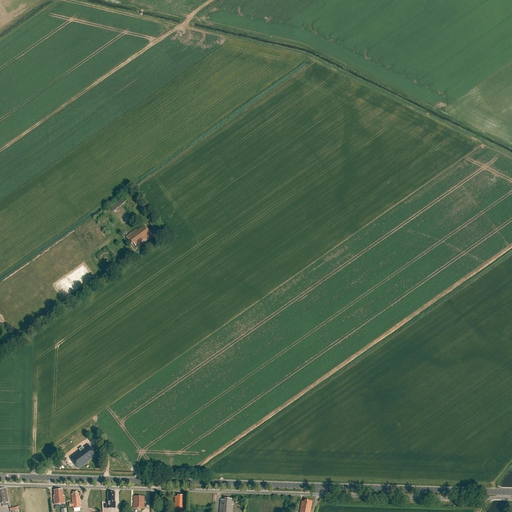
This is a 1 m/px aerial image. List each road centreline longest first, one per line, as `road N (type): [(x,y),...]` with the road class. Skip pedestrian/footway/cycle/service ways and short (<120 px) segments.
road 1 (secondary): [(511,492),(0,476)]
road 2 (track): [(210,0),(0,150)]
